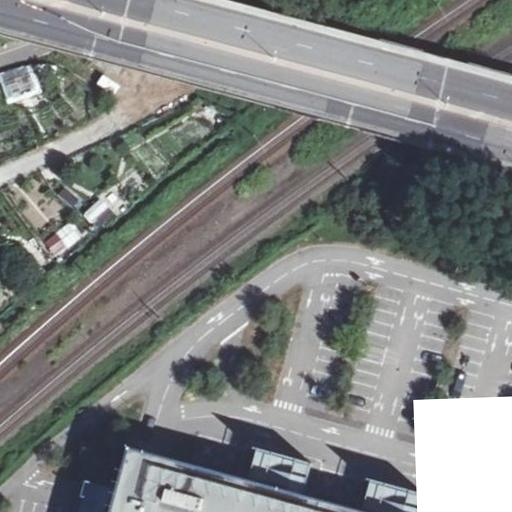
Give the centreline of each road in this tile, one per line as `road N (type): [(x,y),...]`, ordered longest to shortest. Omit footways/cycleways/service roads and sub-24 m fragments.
road 1 (secondary): [(0,19),(511,154)]
road 2 (secondary): [(511,108),(96,0)]
